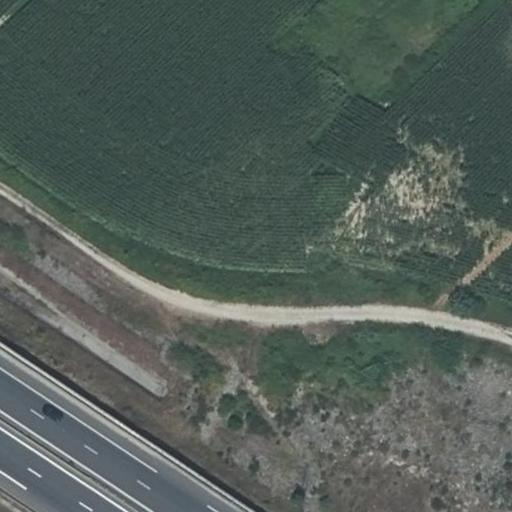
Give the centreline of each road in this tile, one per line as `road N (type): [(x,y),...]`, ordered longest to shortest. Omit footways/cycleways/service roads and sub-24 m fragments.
road 1 (track): [(0,179),(197,313),(272,323),(401,310),(511,336)]
road 2 (motorway): [(185,511),(0,388)]
